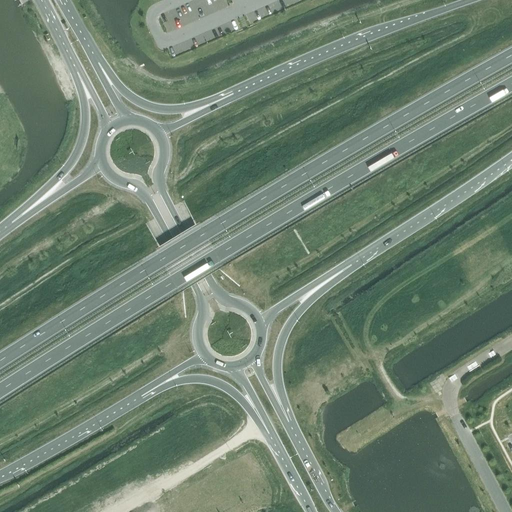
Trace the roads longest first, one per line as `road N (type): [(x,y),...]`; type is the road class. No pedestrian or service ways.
road 1 (trunk): [(511,57),(0,366)]
road 2 (trunk): [(0,393),(511,86)]
road 3 (trunk): [(474,0),(345,44),(222,100)]
road 4 (tertiary): [(100,157),(108,175),(144,194),(203,303),(197,340),(207,359)]
road 5 (tertiary): [(260,327),(248,308),(215,292),(158,184),(164,151),(154,129)]
road 6 (trunk): [(281,416),(276,366),(285,330),(306,304),(393,238)]
road 7 (trunk): [(78,72),(84,128),(72,161),(6,226)]
road 8 (trunk): [(124,407),(173,383),(203,379),(233,392),(267,424)]
road 9 (trunk): [(260,327),(276,308),(393,238)]
road 10 (trunk): [(393,238),(511,157)]
road 11 (trunk): [(222,100),(154,109),(127,96),(98,63)]
road 12 (trunk): [(0,477),(124,407)]
